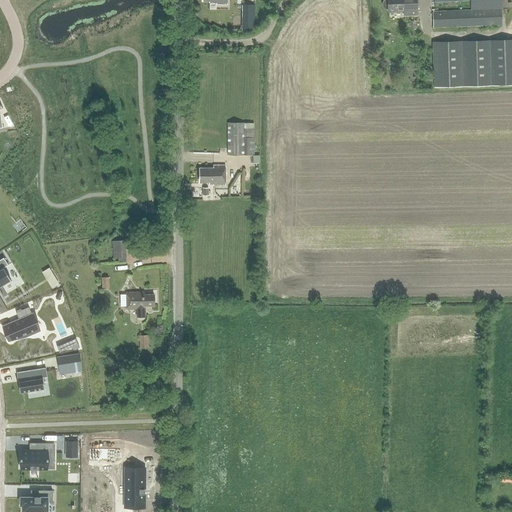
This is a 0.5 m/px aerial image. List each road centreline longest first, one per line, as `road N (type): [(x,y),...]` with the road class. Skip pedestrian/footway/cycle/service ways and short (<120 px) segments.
road 1 (unclassified): [(177,511),(177,0)]
road 2 (track): [(177,40),(252,42),(266,34),(285,0)]
